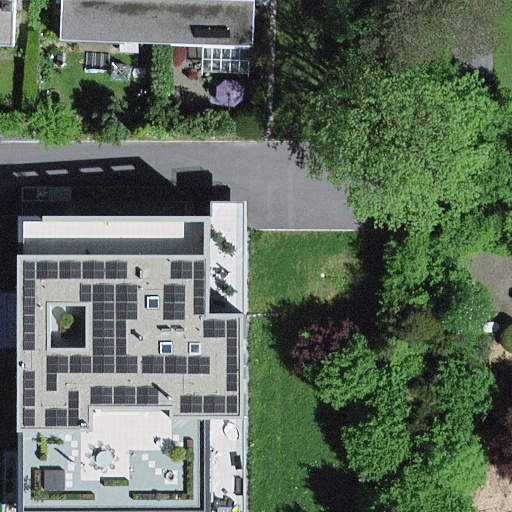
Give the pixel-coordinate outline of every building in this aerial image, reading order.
[(0,0),(0,29),(14,30),(15,0),(0,0)] [(110,26),(109,31),(159,33),(159,0),(65,0),(64,24),(110,26)] [(208,30),(253,31),(253,0),(159,0),(159,33),(208,35),(208,30)] [(64,41),(252,48),(253,31),(208,30),(208,35),(159,33),(109,31),(110,26),(64,24),(64,41)] [(0,46),(14,47),(14,30),(0,29),(0,46)] [(15,501),(246,500),(245,229),(14,230),(15,501)]
